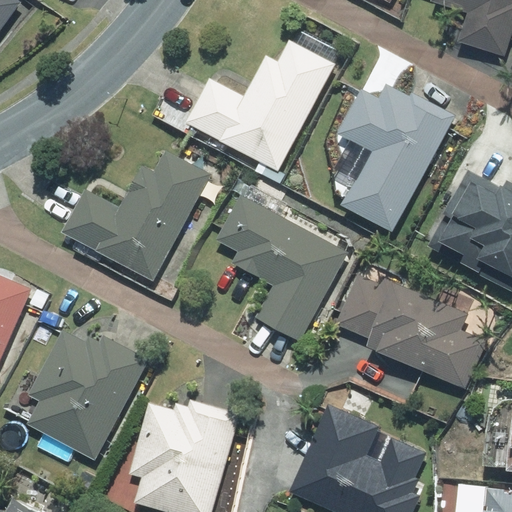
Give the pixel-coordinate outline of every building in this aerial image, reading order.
[(0,0),(0,42),(23,7),(11,0),(0,0)] [(511,0),(444,0),(443,3),(475,11),(466,45),(511,57),(511,0)] [(343,66),(299,43),(289,64),(274,57),(252,99),(218,81),(194,128),(288,176),(343,66)] [(423,67),(410,93),(397,86),(389,101),(373,92),(348,140),(377,155),(348,210),(398,237),(474,94),(423,67)] [(215,175),(172,152),(162,170),(150,163),(125,209),(93,191),(70,235),(157,282),(215,175)] [(511,182),(508,190),(475,173),(436,247),(511,286),(511,182)] [(249,196),(227,238),(247,249),(238,265),(280,287),(264,316),(308,340),(355,253),(249,196)] [(474,387),(492,347),(464,335),(474,311),(369,263),(340,326),(474,387)] [(0,378),(39,289),(0,271),(0,378)] [(71,322),(34,396),(45,401),(34,424),(103,458),(151,361),(71,322)] [(220,511),(245,417),(159,395),(139,474),(149,477),(142,504),(174,511),(220,511)] [(406,435),(337,403),(295,495),(332,511),(392,511),(411,473),(393,465),(406,435)] [(511,511),(511,491),(500,490),(497,511),(511,511)] [(54,511),(25,497),(17,511),(13,511),(7,509),(5,511),(54,511)]
